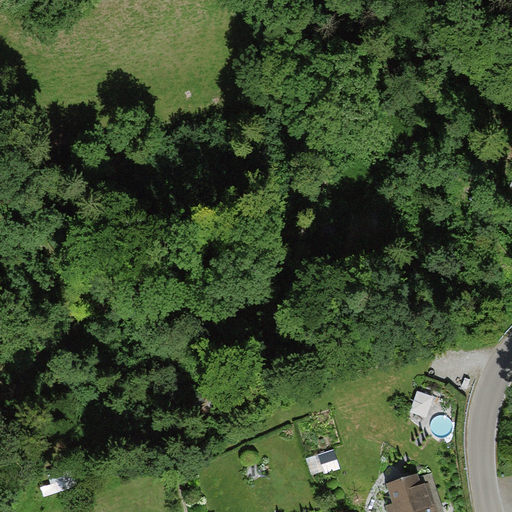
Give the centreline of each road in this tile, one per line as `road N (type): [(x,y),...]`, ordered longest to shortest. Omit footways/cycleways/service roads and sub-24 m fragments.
road 1 (track): [(337,96),(511,59)]
road 2 (unclassified): [(511,358),(490,387),(482,418),(490,511)]
